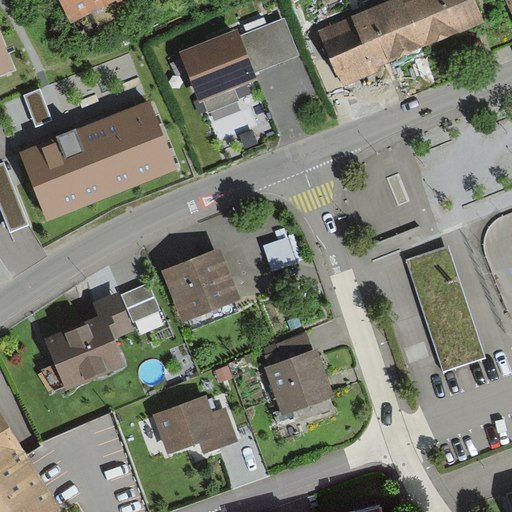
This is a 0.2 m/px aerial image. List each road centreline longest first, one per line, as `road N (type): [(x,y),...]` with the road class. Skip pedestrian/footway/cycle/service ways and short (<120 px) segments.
road 1 (residential): [(0,305),(164,210),(300,155)]
road 2 (residential): [(398,439),(300,155)]
road 3 (residential): [(300,155),(511,71)]
road 4 (residential): [(212,511),(398,439)]
